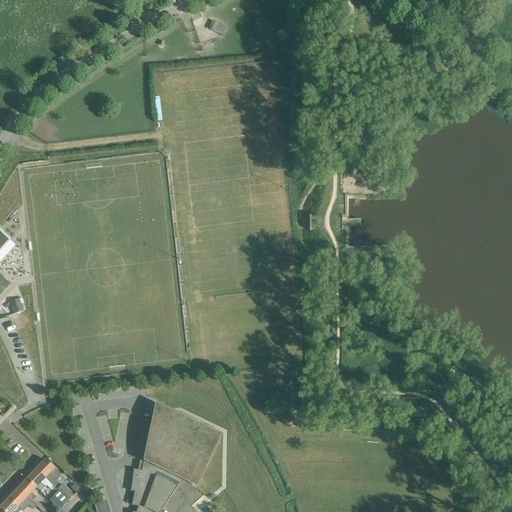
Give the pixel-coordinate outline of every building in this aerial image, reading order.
[(212,22),(208,30),(222,35),(226,27),(212,22)] [(283,30),(276,33),(281,41),(287,38),(283,30)] [(0,249),(10,239),(0,230),(0,249)] [(0,294),(9,284),(0,275),(0,294)] [(18,299),(10,302),(14,314),(23,310),(18,299)] [(190,511),(189,509),(203,496),(197,489),(195,491),(191,487),(196,481),(198,481),(218,440),(208,435),(212,428),(179,412),(176,420),(166,415),(146,455),(145,455),(141,471),(133,470),(130,491),(134,492),(131,505),(138,507),(135,511),(132,511),(190,511)] [(59,474),(54,469),(45,460),(35,470),(49,482),(53,486),(54,487),(57,484),(53,481),(59,474)] [(49,482),(35,470),(26,479),(36,488),(40,492),(46,486),(49,482)] [(26,479),(17,489),(36,506),(42,511),(45,509),(34,499),(36,497),(31,493),(36,488),(26,479)] [(72,495),(60,484),(56,489),(67,500),(72,495)] [(74,484),(70,489),(75,494),(79,489),(74,484)] [(17,489),(8,498),(22,511),(28,505),(33,509),(36,506),(17,489)] [(48,500),(58,510),(67,500),(57,491),(48,500)] [(22,511),(8,498),(0,506),(0,509),(2,511),(13,511),(14,511),(22,511)] [(94,503),(96,511),(109,511),(106,500),(98,502),(94,503)]
